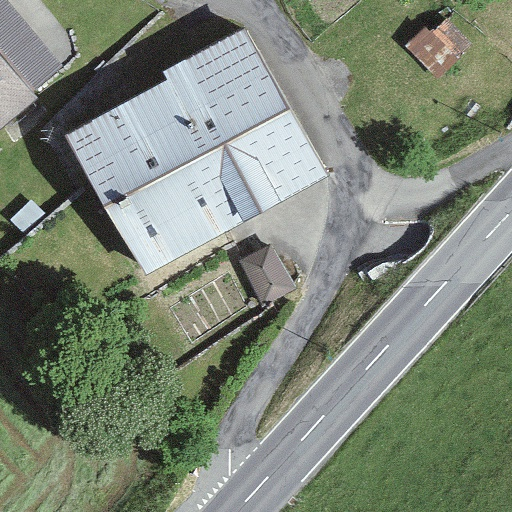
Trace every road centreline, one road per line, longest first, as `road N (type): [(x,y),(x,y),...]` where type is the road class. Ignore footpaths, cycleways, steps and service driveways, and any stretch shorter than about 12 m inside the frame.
road 1 (secondary): [(511,212),(237,511)]
road 2 (unclassified): [(347,180),(346,239),(233,437),(223,511)]
road 3 (unclassified): [(221,0),(268,26),(341,151),(347,180)]
road 4 (unclassified): [(347,180),(423,189),(511,161)]
